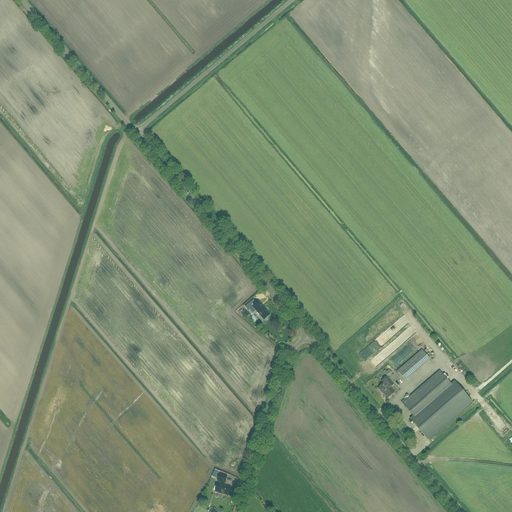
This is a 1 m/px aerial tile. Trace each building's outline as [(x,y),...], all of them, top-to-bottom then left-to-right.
[(252,306),(256,311),(262,318),(264,320),(270,315),(268,313),(258,301),(256,303),(252,306)] [(398,330),(408,320),(404,316),(394,326),(398,330)] [(430,360),(422,350),(398,371),(406,380),(430,360)] [(402,402),(414,416),(410,419),(428,440),(471,402),(454,382),(451,385),(439,371),(407,399),(406,398),(402,402)] [(393,385),(387,377),(382,382),(384,384),(378,389),(382,392),(388,399),(395,393),(390,388),(393,385)] [(215,492),(217,492),(219,493),(223,494),(229,496),(231,488),(223,486),(224,483),(225,483),(227,477),(219,475),(218,481),(219,481),(218,484),(215,492)]
